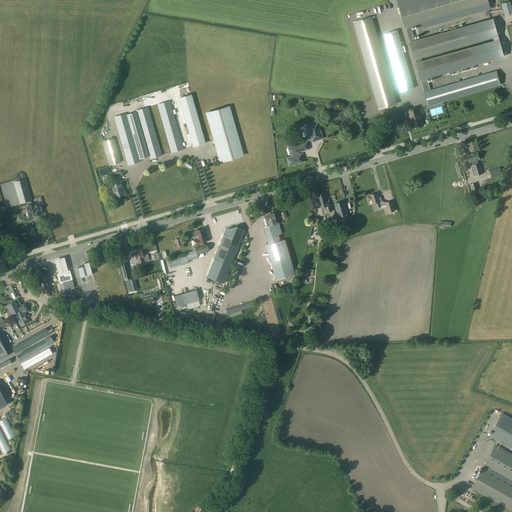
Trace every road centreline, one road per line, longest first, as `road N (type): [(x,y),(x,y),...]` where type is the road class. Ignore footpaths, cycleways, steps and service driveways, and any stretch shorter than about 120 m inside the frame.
road 1 (secondary): [(20,265),(511,122)]
road 2 (residential): [(20,265),(46,302),(340,356),(372,395),(412,473),(435,488)]
road 3 (track): [(267,343),(228,480),(208,511)]
road 4 (unknown): [(262,194),(255,244),(218,318)]
